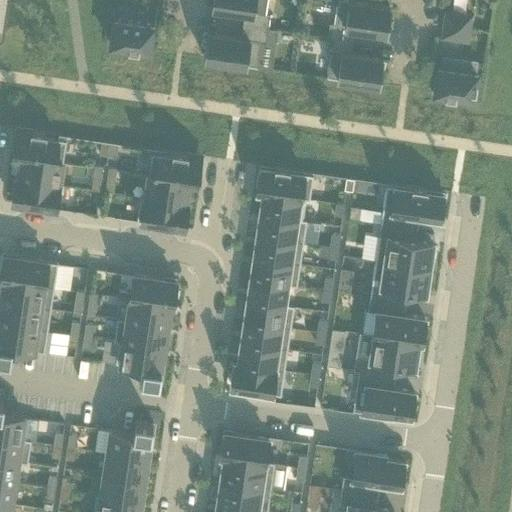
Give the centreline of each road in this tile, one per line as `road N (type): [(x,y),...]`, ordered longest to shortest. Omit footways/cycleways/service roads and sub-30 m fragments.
road 1 (residential): [(192,405),(437,444)]
road 2 (residential): [(471,208),(437,444)]
road 3 (residential): [(202,264),(187,252),(0,226)]
road 4 (residential): [(192,405),(207,281),(202,264)]
